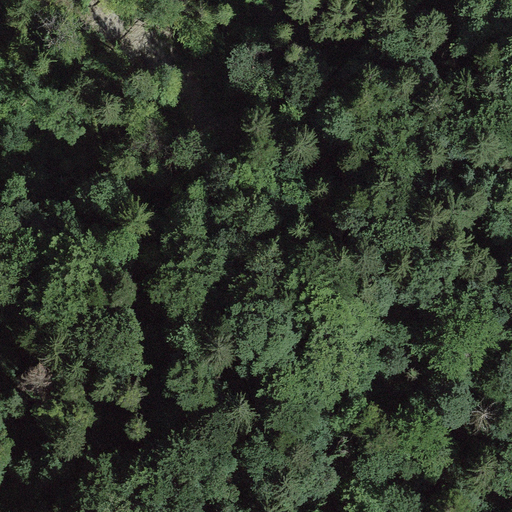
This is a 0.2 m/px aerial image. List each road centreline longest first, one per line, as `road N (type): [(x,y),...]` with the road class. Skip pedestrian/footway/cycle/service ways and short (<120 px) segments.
road 1 (track): [(0,114),(29,155),(167,189),(511,178)]
road 2 (track): [(511,278),(472,362),(460,454)]
